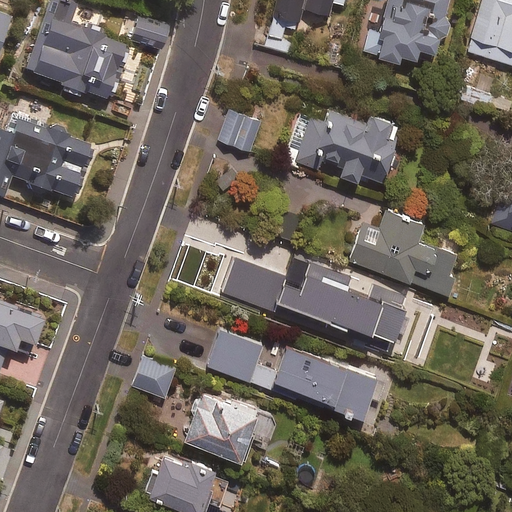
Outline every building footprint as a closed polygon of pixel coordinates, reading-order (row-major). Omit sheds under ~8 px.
[(277,0),(269,32),(282,35),(285,23),(297,26),(303,4),(330,11),(333,0),(338,0),(343,1),(343,0),(277,0)] [(440,37),(445,38),(451,16),(445,14),(449,0),(389,0),(376,52),(400,58),(402,51),(418,55),(421,44),(437,48),(440,37)] [(511,0),(481,0),(467,49),(511,61),(511,0)] [(0,39),(9,16),(0,12),(0,39)] [(44,29),(51,32),(47,45),(40,42),(31,72),(62,82),(60,89),(78,94),(79,89),(108,99),(126,44),(100,36),(101,33),(49,16),(44,29)] [(165,26),(138,19),(135,30),(162,38),(165,26)] [(495,78),(475,71),(471,84),(490,91),(495,78)] [(261,118),(229,106),(218,137),(250,149),(261,118)] [(340,172),(367,180),(368,177),(384,182),(403,121),(371,111),(368,120),(336,110),(332,121),(311,115),(297,160),(319,167),(321,158),(342,164),(340,172)] [(89,142),(13,116),(8,131),(0,128),(0,194),(2,196),(9,175),(70,197),(89,142)] [(511,183),(505,181),(491,221),(511,228),(511,183)] [(425,220),(387,207),(379,231),(363,225),(351,259),(450,293),(456,274),(450,272),(457,252),(419,239),(425,220)] [(41,318),(0,302),(0,362),(6,347),(26,355),(41,318)] [(362,419),(378,375),(288,343),(279,369),(257,361),(263,342),(222,327),(209,364),(362,419)] [(175,365),(143,354),(133,384),(165,395),(175,365)] [(277,417),(203,391),(187,436),(243,456),(248,441),(266,447),(277,417)] [(152,469),(144,491),(203,511),(207,499),(221,504),(226,487),(212,482),(217,468),(164,450),(157,471),(152,469)]
